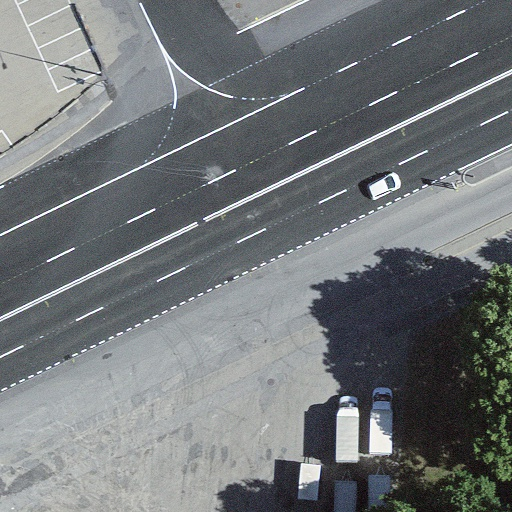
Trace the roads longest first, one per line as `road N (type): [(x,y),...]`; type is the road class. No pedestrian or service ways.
road 1 (primary): [(0,320),(511,72)]
road 2 (tertiary): [(0,407),(37,405),(511,180)]
road 3 (tertiary): [(433,0),(264,81)]
road 4 (tertiary): [(264,81),(123,153)]
road 5 (tertiary): [(123,153),(0,213)]
